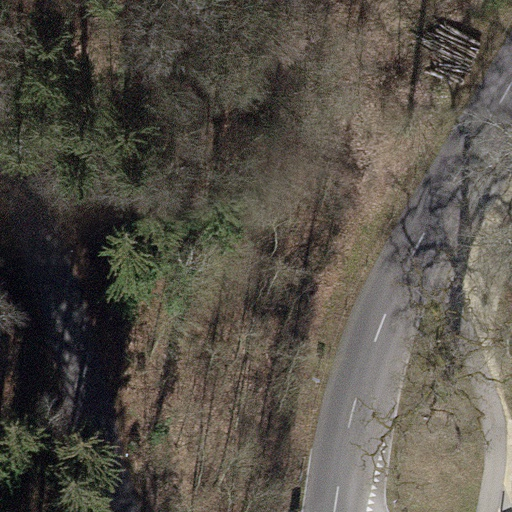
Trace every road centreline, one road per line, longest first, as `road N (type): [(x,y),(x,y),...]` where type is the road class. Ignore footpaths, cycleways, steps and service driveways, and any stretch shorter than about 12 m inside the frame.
road 1 (tertiary): [(338,511),(358,408),(387,321),(511,89)]
road 2 (tertiary): [(0,135),(54,235),(117,511)]
